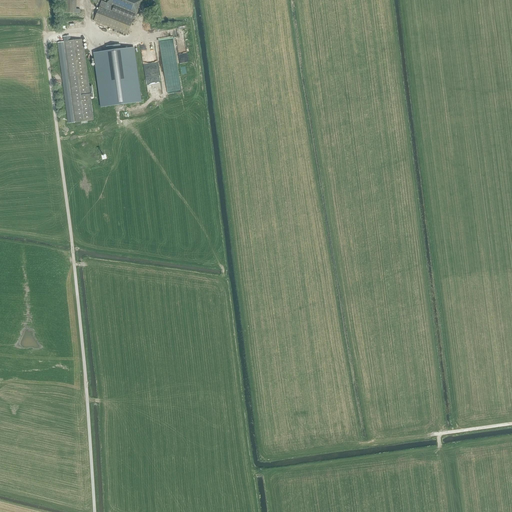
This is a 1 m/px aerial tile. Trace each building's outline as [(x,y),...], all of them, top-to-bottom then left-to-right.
[(63,0),(63,13),(80,14),(80,9),(76,9),(76,0),(63,0)] [(136,15),(142,0),(108,0),(107,4),(102,2),(94,21),(127,34),(135,15),(136,15)] [(94,120),(83,40),(71,41),(70,36),(63,37),(76,123),(94,120)] [(94,53),(101,107),(140,102),(133,48),(120,50),(120,45),(106,47),(107,52),(94,53)] [(172,73),(162,74),(162,78),(169,77),(170,81),(179,80),(178,70),(176,71),(176,74),(172,74),(172,73)] [(180,87),(167,88),(166,83),(163,83),(163,85),(165,85),(166,91),(168,91),(168,92),(180,91),(180,87)]
